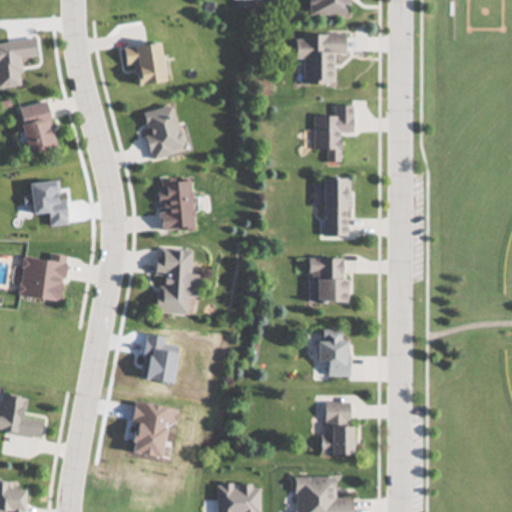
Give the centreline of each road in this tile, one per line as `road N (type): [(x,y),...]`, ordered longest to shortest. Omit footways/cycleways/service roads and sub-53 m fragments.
road 1 (residential): [(69,511),(116,263),(111,175),(75,57),(72,0)]
road 2 (residential): [(399,0),(394,511)]
